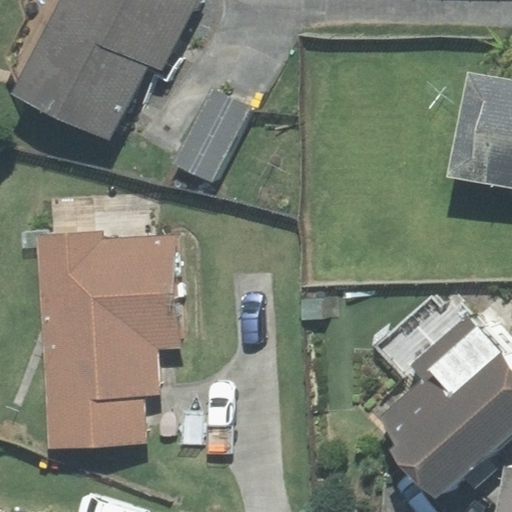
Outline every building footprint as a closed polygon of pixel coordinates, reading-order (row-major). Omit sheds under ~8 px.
[(215,0),(84,0),(43,82),(135,128),(171,57),(184,63),(215,0)] [(511,63),(500,61),(480,166),(511,172),(511,63)] [(229,177),(265,104),(245,94),(225,85),(189,158),(229,177)] [(119,224),(57,228),(68,441),(163,437),(161,405),(160,388),(175,388),(173,344),(197,343),(191,230),(119,234),(119,224)] [(400,324),(431,362),(471,329),(441,291),(400,324)] [(511,363),(486,388),(459,360),(405,410),(475,485),(511,450),(511,363)] [(49,511),(0,503),(0,511),(49,511)]
